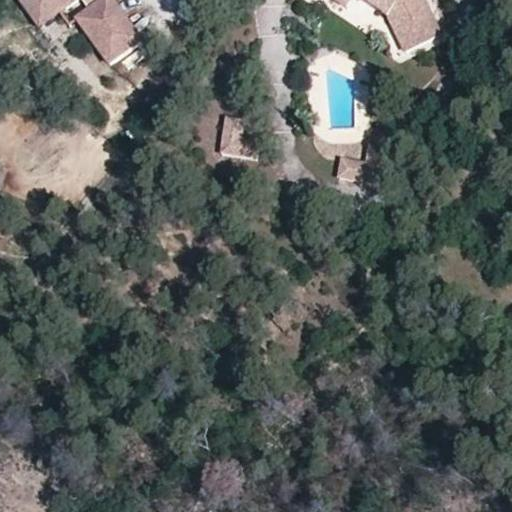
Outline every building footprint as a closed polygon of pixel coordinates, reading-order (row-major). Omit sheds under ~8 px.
[(55,5),(66,5),(72,0),(82,0),(88,8),(75,18),(108,62),(140,38),(111,0),(17,0),(33,20),(34,21),(55,5)] [(210,17),(220,0),(187,0),(186,3),(210,17)] [(361,0),(387,14),(405,51),(440,35),(423,0),(361,0)] [(38,26),(66,5),(55,5),(34,21),(38,26)] [(227,120),(226,125),(239,127),(236,145),(253,148),(251,160),(256,161),(259,144),(242,141),(245,123),(227,120)] [(239,127),(226,125),(221,155),(251,160),(253,148),(236,145),(239,127)] [(340,163),(338,181),(381,188),(387,154),(368,152),(366,167),(340,163)]
